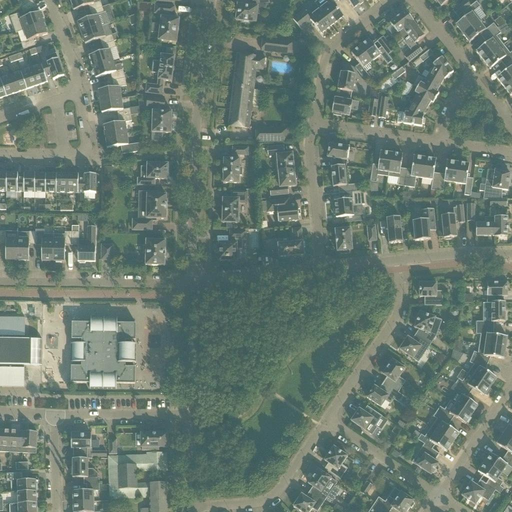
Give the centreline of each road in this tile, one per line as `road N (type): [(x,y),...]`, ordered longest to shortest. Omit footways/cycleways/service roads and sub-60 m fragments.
road 1 (residential): [(191,283),(210,0)]
road 2 (residential): [(190,509),(182,417),(52,414)]
road 3 (residential): [(191,283),(0,282)]
road 4 (residential): [(327,420),(396,312),(400,260)]
road 5 (residential): [(190,509),(270,497),(327,420)]
road 6 (residential): [(313,128),(322,59),(397,0)]
road 7 (residential): [(0,155),(87,151),(78,91)]
road 8 (residential): [(326,267),(313,128)]
road 9 (residential): [(326,267),(191,283)]
road 10 (residential): [(437,498),(511,385)]
road 11 (residential): [(437,498),(327,420)]
road 12 (residential): [(439,145),(313,128)]
